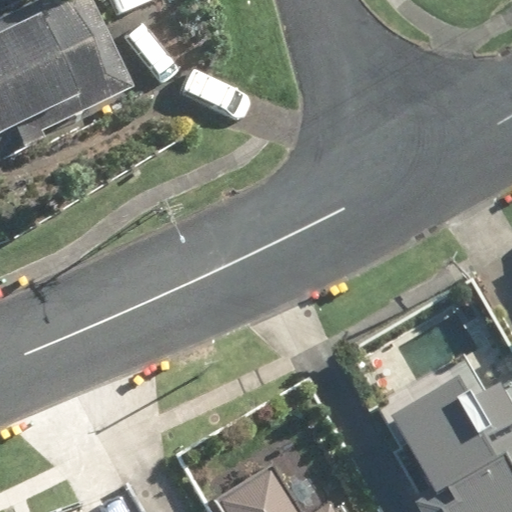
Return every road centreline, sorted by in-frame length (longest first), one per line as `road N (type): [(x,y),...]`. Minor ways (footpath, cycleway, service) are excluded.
road 1 (tertiary): [(0,363),(383,186)]
road 2 (residential): [(383,186),(329,0)]
road 3 (tertiary): [(383,186),(511,117)]
